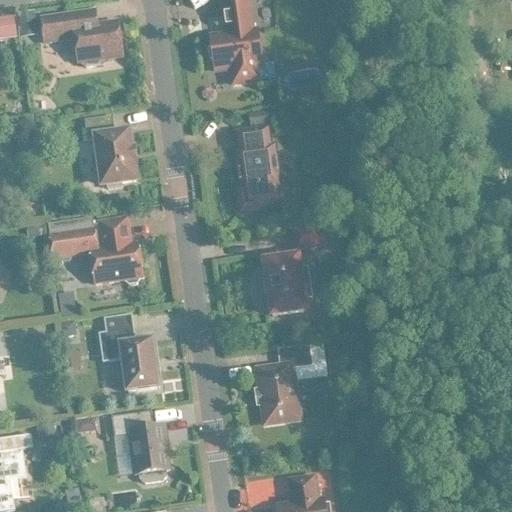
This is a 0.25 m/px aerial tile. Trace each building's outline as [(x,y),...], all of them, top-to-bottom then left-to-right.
[(260,32),(256,32),(251,0),(223,0),(227,28),(230,28),(231,36),(213,38),(214,48),(211,50),(212,61),(216,62),(217,72),(233,69),(235,85),(261,82),(257,52),(262,51),(260,32)] [(37,11),(21,13),(24,37),(40,35),(37,11)] [(120,23),(77,29),(75,15),(43,20),(47,43),(71,39),(74,57),(88,68),(104,66),(103,60),(124,57),(120,23)] [(16,16),(0,17),(0,39),(0,40),(19,38),(16,16)] [(251,115),(253,126),(277,123),(275,111),(251,115)] [(124,183),(138,181),(135,164),(134,164),(132,152),(134,152),(131,134),(117,136),(114,117),(87,121),(90,141),(99,140),(101,155),(95,156),(97,170),(103,169),(105,186),(109,185),(110,189),(124,187),(124,183)] [(239,164),(241,164),(242,172),(240,173),(242,189),(239,193),(242,211),(246,214),(259,212),(261,208),(281,205),(279,189),(283,188),(277,147),(273,148),(271,130),(238,134),(241,151),(237,152),(239,164)] [(129,220),(100,224),(101,225),(96,226),(95,219),(50,225),(55,259),(60,258),(60,260),(64,263),(71,262),(74,258),(74,256),(92,253),(97,285),(127,281),(127,283),(131,286),(139,285),(142,281),(142,279),(146,278),(141,245),(131,246),(130,237),(132,237),(129,220)] [(296,232),(299,251),(324,247),(321,229),(296,232)] [(267,262),(270,285),(274,316),(308,311),(300,258),(267,262)] [(76,293),(60,295),(63,318),(78,316),(76,293)] [(108,334),(101,335),(105,363),(125,360),(129,393),(161,389),(155,341),(135,344),(131,316),(106,320),(108,334)] [(77,323),(63,324),(64,338),(74,338),(78,333),(77,323)] [(260,371),(267,425),(301,420),(294,368),(313,365),(311,347),(281,351),(283,368),(260,371)] [(153,412),(114,418),(117,439),(132,437),(138,476),(147,474),(151,477),(159,476),(162,472),(172,471),(169,452),(167,453),(166,446),(169,445),(167,427),(156,429),(153,412)] [(96,419),(77,422),(78,435),(94,432),(98,427),(96,419)] [(55,425),(39,427),(40,438),(56,436),(55,425)] [(2,453),(0,453),(0,511),(7,511),(17,511),(13,481),(29,478),(25,450),(35,449),(33,435),(0,440),(2,453)] [(298,505),(279,508),(279,511),(331,511),(330,506),(327,506),(326,501),(320,502),(317,478),(292,482),(294,497),(297,497),(298,505)] [(85,511),(80,490),(67,492),(71,511),(85,511)]
